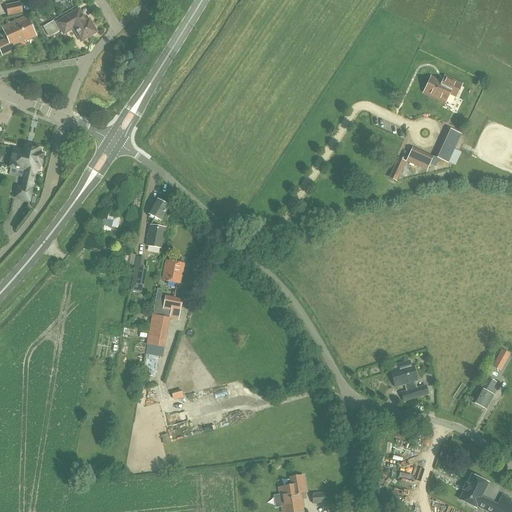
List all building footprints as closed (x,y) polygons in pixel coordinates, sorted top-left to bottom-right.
[(8,16),(22,12),(20,2),(5,5),(8,16)] [(86,21),(79,9),(57,22),(64,34),(73,28),(81,41),(97,32),(89,19),(86,21)] [(25,41),(36,36),(28,19),(11,27),(10,25),(3,28),(8,39),(0,42),(0,50),(3,56),(16,49),(14,44),(24,39),(25,41)] [(165,65),(151,88),(156,91),(170,68),(165,65)] [(432,78),(424,93),(445,103),(449,95),(456,98),(462,85),(445,78),(443,83),(432,78)] [(449,131),(437,158),(448,163),(460,136),(449,131)] [(14,148),(9,166),(16,168),(19,169),(19,168),(25,170),(22,187),(17,186),(15,197),(29,200),(31,189),(34,172),(35,172),(36,168),(40,169),(43,154),(40,153),(41,149),(25,145),(24,151),(14,148)] [(412,151),(407,162),(426,171),(431,160),(412,151)] [(398,160),(390,178),(396,181),(405,163),(398,160)] [(164,220),(161,219),(169,206),(157,199),(148,214),(154,218),(150,225),(146,246),(147,246),(161,248),(164,227),(161,227),(164,220)] [(133,267),(135,255),(129,254),(127,266),(133,267)] [(143,259),(136,257),(131,290),(141,292),(145,269),(141,268),(143,259)] [(180,284),(184,264),(166,261),(163,281),(180,284)] [(183,299),(166,297),(164,309),(180,312),(183,299)] [(162,357),(163,347),(164,347),(170,318),(165,317),(152,315),(147,344),(145,354),(146,354),(158,356),(162,357)] [(399,368),(390,371),(395,387),(404,385),(406,391),(401,393),(403,401),(428,394),(425,386),(417,388),(415,381),(417,380),(412,364),(410,365),(408,361),(398,364),(399,368)] [(146,388),(149,378),(142,377),(140,387),(142,387),(141,391),(144,392),(145,391),(146,391),(147,389),(146,388)] [(485,410),(493,396),(488,393),(493,384),(486,379),(473,403),(485,410)] [(181,390),(171,392),(173,398),(183,396),(181,390)] [(176,423),(189,417),(187,413),(174,419),(176,423)] [(175,427),(179,439),(189,435),(185,423),(175,427)] [(476,506),(489,511),(511,511),(511,504),(509,503),(511,499),(502,495),(498,505),(481,497),(488,483),(471,475),(467,484),(466,483),(463,490),(464,490),(459,500),(475,508),(476,506)] [(281,506),(282,511),(292,511),(296,511),(303,510),(300,493),(306,492),(303,476),(290,478),(291,486),(278,488),(279,496),(281,495),(283,505),(281,506)] [(318,503),(326,503),(325,493),(312,494),(313,504),(318,503)]
